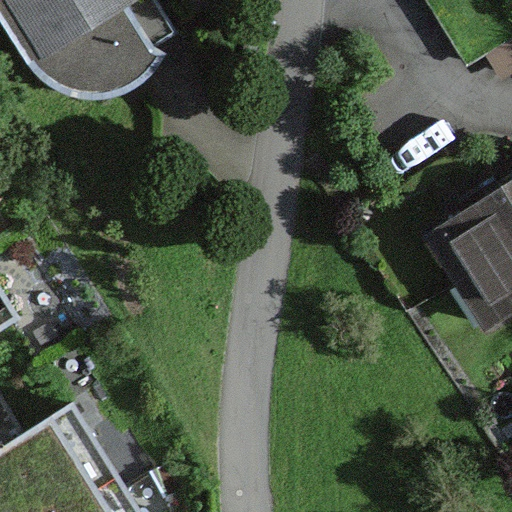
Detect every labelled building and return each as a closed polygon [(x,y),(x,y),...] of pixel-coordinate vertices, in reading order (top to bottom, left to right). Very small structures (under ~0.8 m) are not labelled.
[(165,61),(129,12),(143,3),(141,0),(4,0),(32,40),(21,48),(41,72),(61,91),(90,106),(117,106),(137,96),(153,79),(165,61)] [(467,291),(511,263),(511,199),(439,246),(467,291)] [(511,263),(467,291),(495,335),(511,323),(511,263)] [(0,361),(29,343),(0,298),(0,361)] [(0,511),(132,511),(76,424),(0,473),(0,511)]
